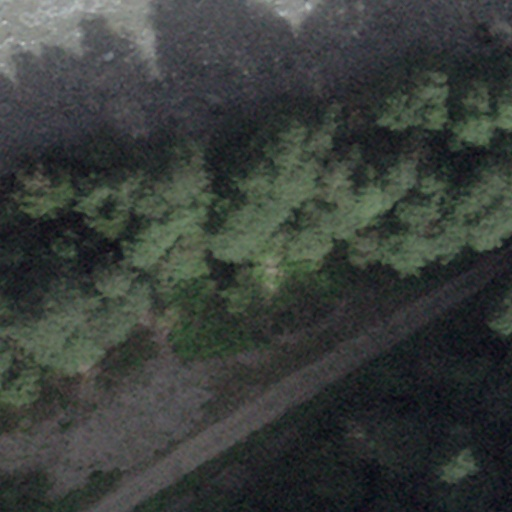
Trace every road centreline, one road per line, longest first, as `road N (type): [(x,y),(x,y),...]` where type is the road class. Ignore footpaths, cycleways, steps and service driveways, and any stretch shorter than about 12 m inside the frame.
road 1 (track): [(0,442),(391,325)]
road 2 (track): [(391,325),(358,361),(98,511)]
road 3 (track): [(391,325),(511,252)]
